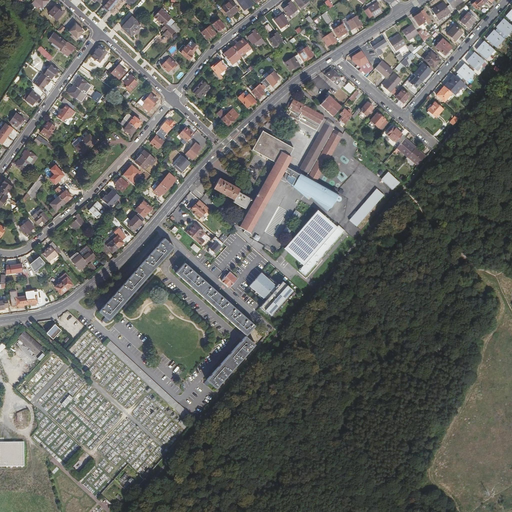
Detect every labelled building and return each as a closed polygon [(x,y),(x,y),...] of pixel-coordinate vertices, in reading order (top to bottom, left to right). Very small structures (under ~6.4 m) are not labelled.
[(113,16),(125,2),(122,0),(109,0),(104,7),(108,11),(102,18),(105,21),(111,14),(113,16)] [(230,18),(239,10),(231,0),(222,7),(230,18)] [(249,6),(250,7),(253,5),(249,0),(236,0),(242,7),(244,10),(247,7),(249,6)] [(329,9),(333,6),(328,0),(326,0),(324,2),(329,9)] [(368,8),(377,3),(375,0),(374,0),(366,5),(368,8)] [(475,9),(478,6),(482,3),(483,4),(487,0),(476,0),(472,4),(475,9)] [(290,2),(287,4),(288,6),(287,7),(283,9),(289,17),(297,10),(290,2)] [(438,20),(453,10),(452,9),(451,8),(449,5),(446,6),(443,2),(431,10),(438,20)] [(379,7),(377,3),(368,8),(368,9),(365,11),(370,19),(373,16),(374,17),(381,13),(378,7),(379,7)] [(60,9),(59,11),(54,7),(49,13),(56,20),(63,12),(60,9)] [(467,13),(475,20),(478,16),(470,9),(467,13)] [(432,22),(424,10),(420,13),(413,17),(418,26),(425,21),(428,25),(432,22)] [(326,12),(322,15),(327,24),(332,21),(326,12)] [(280,29),(288,22),(280,13),(272,20),(280,29)] [(475,20),(467,13),(459,22),(467,28),(475,20)] [(356,16),(347,22),(352,29),(357,26),(358,27),(362,25),(356,16)] [(121,27),(131,37),(141,25),(131,17),(121,27)] [(218,32),(225,27),(219,19),(215,21),(216,22),(213,25),(218,32)] [(511,27),(511,25),(504,19),(497,27),(499,28),(498,29),(505,36),(511,27)] [(343,35),(349,31),(344,24),(344,23),(333,29),(338,38),(342,36),(343,35)] [(50,24),(43,35),(46,37),(53,26),(50,24)] [(79,27),(76,24),(68,32),(71,34),(69,36),(74,41),(82,32),(78,28),(79,27)] [(407,40),(418,33),(418,32),(412,24),(402,31),(407,40)] [(57,30),(60,33),(65,28),(62,25),(57,30)] [(211,36),(212,37),(216,34),(210,26),(201,33),(206,39),(209,37),(211,36)] [(446,34),(455,42),(462,33),(454,26),(446,34)] [(284,29),(277,34),(282,41),(289,36),(284,29)] [(254,30),(251,32),(252,34),(251,34),(247,37),(252,44),(261,38),(254,30)] [(422,30),(418,32),(418,33),(422,40),(426,37),(422,30)] [(502,44),(506,41),(494,30),(487,38),(488,39),(487,40),(495,47),(500,42),(502,44)] [(282,41),(277,34),(276,32),(273,35),(274,36),(272,37),(269,40),(274,47),(276,46),(277,47),(280,45),(279,43),(282,41)] [(337,42),(331,32),(322,38),(327,46),(332,42),(333,44),(337,42)] [(73,52),(75,48),(67,42),(66,43),(62,40),(53,33),(48,40),(61,50),(61,51),(68,56),(72,51),(73,52)] [(396,51),(406,44),(399,34),(391,40),(393,44),(392,45),(396,51)] [(240,43),(238,45),(233,48),(239,56),(242,53),(243,54),(250,48),(249,47),(243,39),(239,42),(240,43)] [(444,55),(451,47),(441,39),(434,47),(444,55)] [(493,55),(496,52),(484,41),(478,49),(479,50),(478,52),(485,58),(490,53),(493,55)] [(178,50),(178,51),(180,53),(188,59),(192,55),(191,55),(193,53),(193,52),(198,47),(194,43),(193,44),(190,42),(185,47),(184,45),(182,45),(178,50)] [(373,48),(378,57),(384,54),(378,45),(373,48)] [(38,50),(49,61),(52,57),(40,46),(37,50),(38,50)] [(91,57),(99,62),(106,52),(99,47),(91,57)] [(239,56),(233,48),(232,47),(223,54),(231,64),(240,57),(239,56)] [(298,54),(303,62),(313,56),(307,47),(297,53),(298,54)] [(469,49),(463,58),(466,60),(472,51),(469,49)] [(358,71),(360,73),(364,70),(367,68),(370,71),(373,70),(361,51),(352,57),(352,60),(360,68),(358,71)] [(165,52),(160,58),(162,60),(168,55),(165,52)] [(403,65),(405,67),(415,55),(411,52),(404,59),(400,62),(400,63),(403,65)] [(440,60),(431,52),(424,60),(433,68),(440,60)] [(399,62),(400,63),(400,62),(404,59),(399,53),(395,56),(399,62)] [(483,67),(486,63),(474,53),(467,61),(469,62),(468,63),(475,70),(480,64),(483,67)] [(303,62),(298,54),(294,57),(299,66),(304,63),(303,62)] [(296,68),(299,66),(294,57),(285,62),(290,70),(293,68),(295,67),(296,68)] [(174,63),(169,59),(169,58),(165,62),(164,61),(162,63),(163,64),(162,66),(168,72),(171,69),(172,67),(174,68),(176,65),(174,63)] [(211,67),(217,75),(219,74),(228,66),(223,60),(215,65),(214,64),(211,67)] [(381,61),(375,68),(386,78),(393,71),(381,61)] [(453,69),(455,71),(462,64),(459,62),(453,69)] [(397,71),(403,65),(400,63),(394,69),(397,71)] [(455,76),(460,80),(462,78),(465,81),(473,72),(464,64),(458,72),(459,73),(458,74),(457,74),(455,76)] [(45,72),(44,74),(51,79),(55,74),(56,75),(59,71),(50,65),(47,70),(45,69),(44,71),(45,72)] [(118,65),(111,73),(118,79),(125,72),(118,65)] [(415,76),(421,81),(429,72),(423,67),(415,76)] [(273,71),(265,78),(270,84),(272,86),(275,83),(274,82),(276,81),(279,78),(273,71)] [(324,75),(334,83),(339,78),(340,77),(334,71),(330,71),(324,75)] [(122,84),(124,82),(130,76),(127,74),(120,81),(122,84)] [(389,79),(388,81),(387,80),(384,82),(386,83),(383,86),(390,92),(398,83),(400,80),(394,74),(389,79)] [(131,75),(130,76),(124,82),(128,87),(127,88),(129,90),(130,89),(131,90),(137,84),(134,80),(135,79),(131,75)] [(452,93),(453,94),(461,86),(463,89),(467,86),(460,80),(455,76),(455,75),(448,83),(449,84),(449,85),(448,85),(445,87),(452,93)] [(74,85),(86,94),(91,86),(79,78),(78,79),(76,82),(74,85)] [(270,84),(265,78),(262,81),(267,86),(270,84)] [(345,83),(341,80),(336,85),(340,88),(345,83)] [(193,91),(200,97),(209,88),(202,81),(193,91)] [(251,91),(258,98),(267,90),(263,84),(261,86),(259,84),(254,88),(251,84),(248,87),(251,91)] [(81,103),(87,95),(86,94),(74,85),(71,88),(70,87),(68,91),(69,92),(68,93),(81,103)] [(43,92),(36,86),(32,91),(25,100),(32,105),(36,100),(37,101),(40,97),(43,92)] [(445,87),(444,86),(436,95),(444,102),(444,101),(452,93),(445,87)] [(393,95),(395,97),(401,90),(399,88),(393,95)] [(102,101),(107,105),(108,106),(111,103),(109,102),(113,97),(112,96),(116,91),(113,89),(102,101)] [(350,97),(349,98),(352,101),(359,94),(355,90),(350,97)] [(401,90),(395,97),(402,103),(408,96),(401,90)] [(93,99),(99,103),(104,97),(97,93),(93,99)] [(247,107),(250,105),(251,103),(253,104),(256,102),(249,94),(245,96),(242,93),(238,97),(247,107)] [(145,103),(141,106),(148,112),(155,104),(154,103),(157,100),(150,94),(143,102),(145,103)] [(328,95),(320,105),(332,117),(341,107),(328,95)] [(66,105),(69,108),(72,104),(64,99),(62,102),(66,105)] [(286,115),(317,132),(325,117),(294,100),(286,115)] [(360,110),(361,111),(366,116),(373,108),(367,102),(361,109),(360,110)] [(435,117),(443,109),(435,102),(427,110),(435,117)] [(69,108),(66,105),(63,109),(61,109),(60,112),(60,114),(57,118),(64,122),(67,118),(70,118),(75,112),(69,108)] [(239,115),(233,108),(226,115),(221,109),(216,113),(221,119),(227,125),(239,115)] [(341,120),(345,124),(351,117),(352,116),(344,109),(340,114),(342,116),(339,119),(341,120)] [(90,116),(96,121),(99,118),(93,112),(90,116)] [(9,122),(17,127),(20,122),(22,123),(24,119),(16,113),(9,122)] [(128,123),(136,128),(141,122),(134,116),(133,117),(127,113),(123,118),(128,123)] [(370,121),(381,130),(388,122),(377,113),(370,121)] [(449,123),(453,126),(459,119),(455,116),(449,123)] [(166,120),(160,127),(166,133),(174,124),(170,119),(168,122),(166,120)] [(335,125),(326,120),(298,171),(307,176),(331,132),(333,129),(335,125)] [(55,127),(48,122),(40,133),(48,138),(55,127)] [(136,128),(128,123),(123,129),(130,135),(136,128)] [(178,134),(187,142),(194,133),(191,130),(190,132),(185,127),(178,134)] [(383,139),(391,146),(402,134),(394,127),(383,139)] [(287,176),(286,178),(286,179),(285,180),(286,180),(285,181),(286,183),(307,204),(308,201),(311,202),(329,213),(336,201),(337,201),(340,197),(336,195),(337,194),(315,181),(340,137),(339,137),(331,132),(307,176),(298,171),(292,167),(291,168),(288,167),(288,168),(286,167),(287,165),(292,157),(289,156),(294,147),(285,142),(280,150),(263,140),(267,132),(262,129),(251,149),(275,163),(238,227),(243,230),(242,233),(248,236),(251,235),(250,233),(249,232),(253,224),(261,211),(282,173),(285,174),(284,175),(287,176)] [(86,131),(79,137),(88,148),(96,142),(86,131)] [(157,134),(164,140),(165,139),(162,136),(163,136),(158,132),(157,134)] [(285,142),(267,132),(263,140),(280,150),(285,142)] [(36,139),(46,146),(48,142),(38,135),(36,139)] [(157,148),(163,142),(156,135),(150,142),(157,148)] [(88,148),(79,137),(72,144),(81,154),(88,148)] [(407,157),(414,148),(408,143),(405,145),(402,142),(397,148),(407,157)] [(185,154),(192,160),(195,156),(198,153),(197,152),(201,148),(195,143),(185,154)] [(417,166),(425,156),(415,148),(414,148),(407,157),(417,166)] [(27,150),(22,158),(29,163),(35,156),(27,150)] [(135,162),(144,170),(154,159),(144,150),(135,162)] [(182,173),(190,162),(179,155),(171,166),(182,173)] [(23,171),(29,163),(22,158),(16,166),(23,171)] [(388,172),(381,179),(392,189),(399,182),(388,172)] [(27,193),(32,198),(38,191),(37,190),(45,179),(41,174),(37,179),(27,193)] [(168,174),(160,184),(167,190),(175,180),(168,174)] [(125,182),(127,179),(122,175),(114,184),(121,191),(127,185),(125,182)] [(8,179),(16,185),(18,182),(10,176),(8,179)] [(0,189),(0,191),(10,199),(12,196),(9,194),(7,192),(10,188),(12,185),(5,179),(2,184),(0,187),(1,188),(0,189)] [(251,198),(238,192),(239,190),(219,179),(213,189),(234,200),(232,202),(245,209),(251,198)] [(167,190),(160,184),(153,192),(159,197),(161,194),(163,192),(164,193),(167,190)] [(106,185),(102,190),(107,194),(111,189),(106,185)] [(139,189),(145,194),(149,190),(143,185),(139,189)] [(55,187),(53,188),(59,196),(65,202),(71,197),(66,190),(64,192),(59,186),(56,189),(55,187)] [(109,208),(120,197),(111,189),(100,200),(109,208)] [(356,227),(383,195),(376,189),(349,220),(356,227)] [(59,208),(65,202),(59,196),(53,201),(59,208)] [(205,212),(207,210),(208,209),(199,200),(191,209),(199,217),(204,211),(205,212)] [(98,212),(103,206),(97,201),(88,210),(96,218),(100,214),(98,212)] [(138,213),(143,218),(151,208),(143,201),(135,210),(138,213)] [(338,225),(337,227),(318,210),(284,248),(285,250),(301,263),(300,264),(301,265),(299,267),(300,268),(298,269),(299,270),(305,276),(344,230),(338,225)] [(261,211),(253,224),(255,224),(262,212),(261,211)] [(44,223),(49,218),(43,212),(34,219),(38,223),(41,220),(44,223)] [(144,219),(143,218),(138,213),(135,216),(141,222),(144,219)] [(141,222),(135,216),(127,222),(133,229),(141,222)] [(114,217),(110,220),(116,226),(120,223),(114,217)] [(74,221),(78,227),(82,224),(77,218),(74,221)] [(33,227),(28,220),(19,227),(26,236),(30,233),(29,231),(33,227)] [(186,233),(200,245),(204,241),(200,238),(204,233),(194,224),(186,233)] [(223,234),(219,239),(223,243),(227,238),(223,234)] [(112,252),(118,248),(112,240),(108,236),(103,241),(106,245),(102,248),(107,254),(111,250),(112,252)] [(118,236),(112,240),(118,248),(124,243),(118,236)] [(204,249),(212,256),(223,243),(215,236),(204,249)] [(108,320),(152,271),(173,247),(164,238),(99,312),(108,320)] [(191,247),(197,252),(200,249),(194,244),(191,247)] [(51,246),(44,252),(42,254),(48,261),(57,254),(51,246)] [(85,246),(78,252),(86,263),(94,256),(85,246)] [(83,265),(86,263),(78,252),(77,251),(69,258),(79,269),(80,268),(81,270),(84,267),(83,265)] [(184,263),(176,273),(247,335),(207,380),(216,388),(263,336),(253,328),(255,326),(184,263)] [(229,288),(237,278),(230,272),(222,281),(229,288)] [(276,286),(260,272),(248,286),(266,301),(260,307),(271,316),(293,290),(281,280),(276,286)] [(65,274),(58,279),(61,282),(66,277),(67,278),(68,277),(65,274)] [(72,285),(67,278),(66,277),(61,282),(67,290),(72,285)] [(67,290),(61,282),(55,287),(61,294),(67,290)] [(26,296),(16,297),(16,291),(9,292),(11,307),(19,306),(23,305),(27,305),(26,296)] [(36,295),(26,296),(27,305),(31,304),(31,306),(36,305),(35,303),(37,303),(36,295)] [(8,308),(7,298),(2,299),(3,301),(0,300),(0,310),(5,310),(5,308),(8,308)] [(51,331),(49,330),(46,333),(53,339),(56,336),(55,335),(58,333),(59,333),(61,330),(55,324),(53,326),(55,327),(51,331)] [(24,331),(17,338),(36,355),(42,348),(24,331)] [(138,376),(174,409),(178,404),(108,338),(103,343),(110,350),(138,376)] [(160,361),(168,368),(172,364),(165,357),(160,361)] [(179,404),(174,409),(187,420),(191,415),(179,404)] [(0,466),(25,466),(24,442),(0,442),(0,466)] [(125,473),(117,482),(126,490),(134,481),(125,473)]
